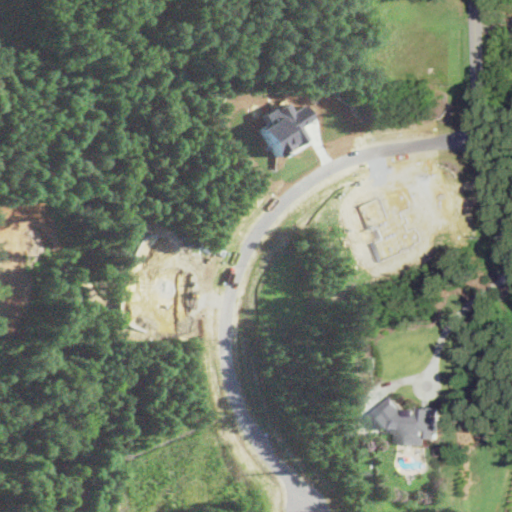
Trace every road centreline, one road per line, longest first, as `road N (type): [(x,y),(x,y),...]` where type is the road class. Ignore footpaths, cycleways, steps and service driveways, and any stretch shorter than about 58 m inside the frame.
road 1 (residential): [(482,134),(340,161),(280,200),(247,246),(227,317),(233,388),(262,445),(316,510)]
road 2 (residential): [(477,0),(479,118),(511,255)]
